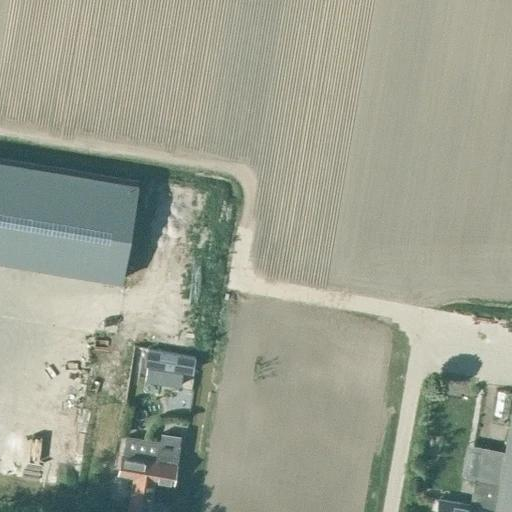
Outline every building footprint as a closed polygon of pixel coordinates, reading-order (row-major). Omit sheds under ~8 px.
[(0,158),(0,259),(121,280),(137,181),(0,158)] [(212,292),(208,312),(228,315),(235,317),(237,301),(231,300),(232,296),(212,292)] [(4,295),(3,306),(25,307),(26,297),(4,295)] [(0,326),(0,354),(83,369),(88,343),(0,326)] [(164,352),(161,367),(195,372),(196,365),(196,364),(197,357),(164,352)] [(81,399),(0,384),(0,411),(76,426),(81,399)] [(439,499),(436,511),(478,511),(480,507),(511,511),(511,405),(504,451),(480,447),(475,479),(471,504),(439,499)] [(176,464),(175,464),(178,445),(159,442),(156,459),(122,454),(119,474),(134,477),(128,511),(148,511),(154,481),(173,484),(176,464)] [(157,502),(155,511),(169,511),(171,504),(157,502)]
